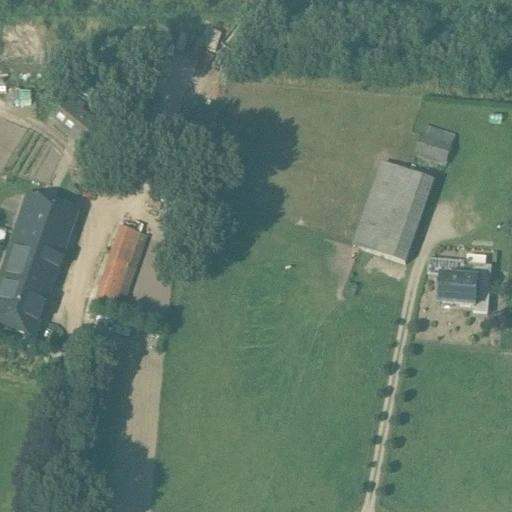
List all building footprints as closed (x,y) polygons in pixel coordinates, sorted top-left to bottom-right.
[(97,126),(67,100),(48,122),(79,148),(97,126)] [(456,136),(425,127),(415,159),(446,168),(456,136)] [(436,184),(383,166),(353,249),(406,267),(436,184)] [(77,215),(26,198),(0,277),(0,329),(35,342),(77,215)] [(112,228),(97,302),(121,306),(136,233),(112,228)] [(492,269),(463,267),(462,280),(443,278),(440,309),(475,312),(475,316),(488,317),(492,269)]
